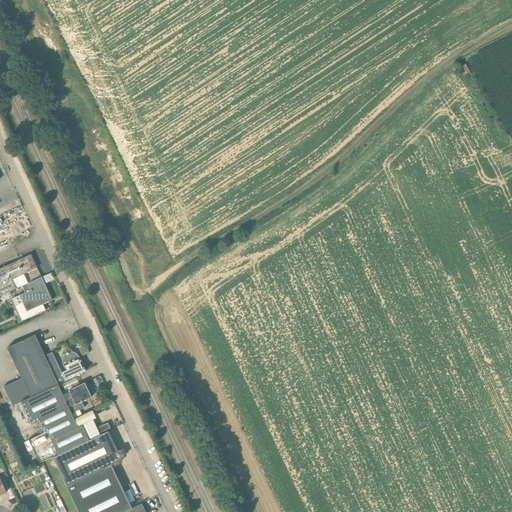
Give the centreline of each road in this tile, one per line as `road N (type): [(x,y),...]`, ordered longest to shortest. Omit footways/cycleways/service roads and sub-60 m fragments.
road 1 (residential): [(172,511),(0,141)]
road 2 (track): [(5,0),(130,283),(151,301)]
road 3 (track): [(254,511),(161,319)]
